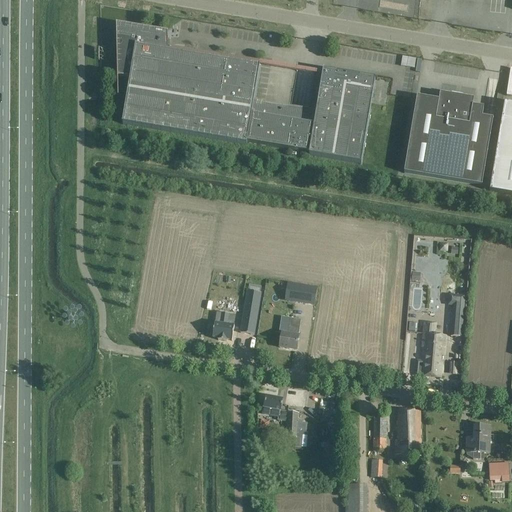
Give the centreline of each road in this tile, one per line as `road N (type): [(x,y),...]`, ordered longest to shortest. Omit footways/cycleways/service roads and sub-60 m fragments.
road 1 (primary): [(23,511),(28,0)]
road 2 (unclassified): [(178,0),(511,55)]
road 3 (primary): [(4,0),(0,329)]
road 4 (unclassified): [(235,366),(511,411)]
road 5 (unclassified): [(235,366),(106,347)]
